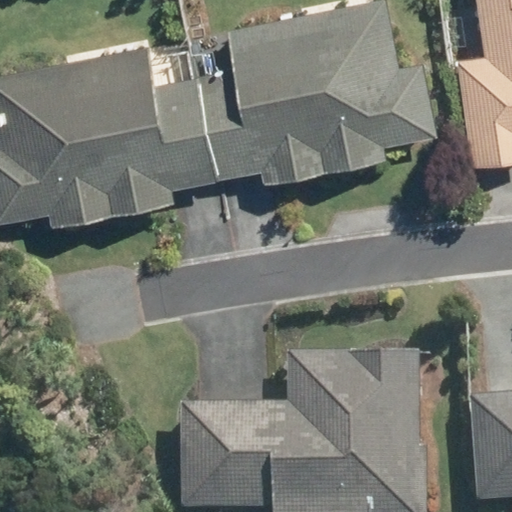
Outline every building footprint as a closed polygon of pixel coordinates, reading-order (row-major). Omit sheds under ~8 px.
[(396,61),(384,0),(345,0),(223,25),(230,67),(196,73),(217,176),(258,168),(261,178),(384,152),(382,142),(435,131),(421,57),(396,61)] [(511,0),(474,0),(482,49),(453,54),(469,163),(511,155),(511,0)] [(152,78),(144,40),(0,68),(0,216),(46,207),(49,220),(171,196),(168,182),(213,174),(192,70),(152,78)] [(415,344),(284,341),(283,396),(178,394),(176,498),(270,499),(270,511),(364,511),(398,511),(422,511),(424,437),(413,437),(415,344)] [(511,385),(468,389),(474,493),(511,490),(511,385)]
